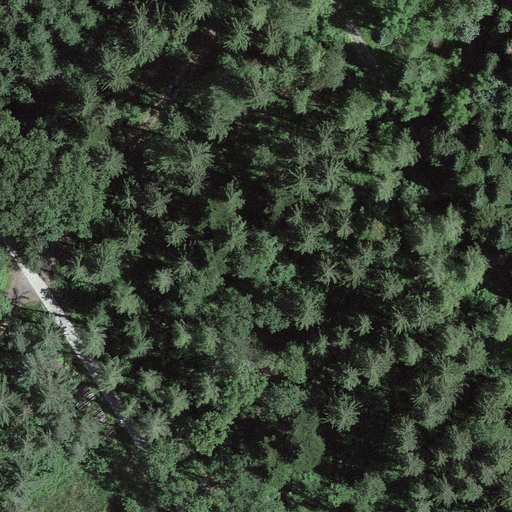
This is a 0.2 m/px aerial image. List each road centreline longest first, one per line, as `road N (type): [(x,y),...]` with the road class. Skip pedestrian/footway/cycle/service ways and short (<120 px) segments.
road 1 (track): [(312,0),(511,337)]
road 2 (track): [(193,511),(0,219)]
road 3 (track): [(221,0),(22,254)]
